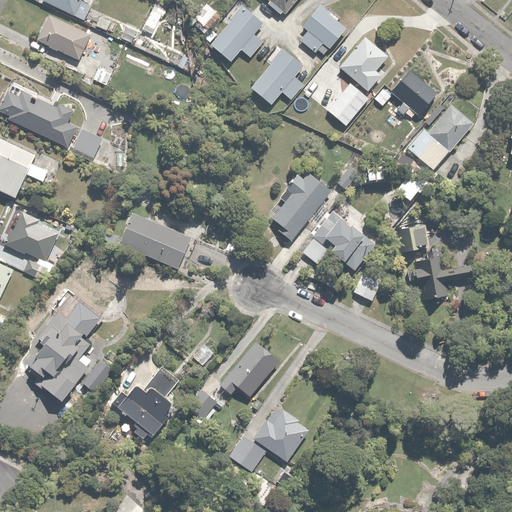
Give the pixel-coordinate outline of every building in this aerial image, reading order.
[(43,0),(83,18),(89,4),(84,2),(84,0),(43,0)] [(206,28),(229,2),(226,0),(216,0),(212,5),(207,1),(193,17),(206,28)] [(269,0),(268,1),(284,14),(295,0),(269,0)] [(272,31),(242,6),(211,43),(232,60),(242,48),(251,56),(272,31)] [(347,28),(322,6),(304,26),(309,31),(301,40),(314,52),(324,41),(330,47),(347,28)] [(91,33),(50,15),(48,15),(37,39),(80,58),(91,33)] [(111,22),(100,17),(97,25),(108,30),(111,22)] [(387,56),(365,36),(340,65),(367,89),(380,74),(375,70),(387,56)] [(303,62),(283,46),(251,87),(272,103),(282,91),(293,100),(305,84),(293,75),(303,62)] [(439,92),(410,68),(391,91),(401,100),(384,120),(394,128),(409,109),(419,117),(439,92)] [(341,82),(333,91),(343,100),(351,90),(341,82)] [(55,104),(12,86),(10,85),(0,108),(0,110),(9,114),(5,123),(71,150),(81,125),(72,121),(78,106),(57,98),(55,104)] [(446,155),(474,123),(452,104),(429,131),(421,125),(415,132),(418,134),(407,147),(434,170),(446,155)] [(83,129),(74,149),(94,158),(103,138),(83,129)] [(35,153),(0,137),(0,190),(15,198),(35,153)] [(348,162),(335,182),(347,190),(360,170),(348,162)] [(266,217),(292,241),(310,222),(316,228),(330,212),(323,206),(335,193),(308,168),(303,174),(297,169),(275,193),(283,200),(266,217)] [(348,208),(326,237),(336,245),(331,251),(357,271),(381,240),(357,221),(360,217),(348,208)] [(132,211),(119,243),(180,268),(193,236),(132,211)] [(10,229),(4,242),(45,264),(60,235),(21,214),(12,230),(10,229)] [(425,223),(409,225),(413,250),(429,247),(425,223)] [(313,238),(303,252),(316,262),(326,248),(313,238)] [(428,298),(430,297),(447,296),(446,282),(473,280),(471,265),(443,268),(441,247),(418,249),(419,261),(413,261),(415,282),(426,280),(428,298)] [(474,248),(473,259),(489,260),(490,250),(474,248)] [(28,258),(23,271),(39,278),(45,265),(28,258)] [(0,297),(14,268),(0,262),(0,297)] [(360,274),(352,293),(383,305),(388,293),(378,289),(381,282),(360,274)] [(78,332),(81,329),(56,312),(38,338),(46,344),(30,365),(39,372),(33,381),(63,402),(87,367),(78,361),(92,341),(78,332)] [(256,339),(219,384),(231,395),(238,387),(251,397),(281,360),(256,339)] [(205,342),(191,356),(201,366),(215,352),(205,342)] [(124,388),(112,402),(136,422),(130,429),(150,445),(182,406),(170,395),(182,380),(162,364),(143,388),(139,385),(131,394),(124,388)] [(276,405),(253,438),(288,462),(311,429),(276,405)] [(266,450),(244,435),(229,457),(250,472),(266,450)]
